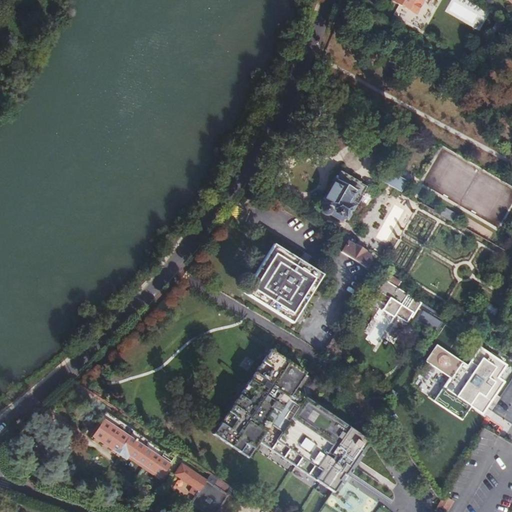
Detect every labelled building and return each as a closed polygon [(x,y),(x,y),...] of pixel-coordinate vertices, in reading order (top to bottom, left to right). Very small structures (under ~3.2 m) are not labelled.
[(391,0),(392,0),(402,6),(397,15),(419,28),(436,0),(435,0),(391,0)] [(342,171),(337,179),(346,184),(351,176),(342,171)] [(388,171),(381,181),(401,193),(407,182),(388,171)] [(346,184),(337,179),(322,203),(324,204),(324,205),(322,206),(321,207),(321,208),(321,209),(321,210),(321,211),(322,212),(323,213),(323,214),(324,214),(325,214),(326,214),(327,214),(328,214),(329,213),(330,213),(331,211),(341,217),(344,212),(347,215),(354,203),(350,200),(352,197),(359,201),(364,193),(357,188),(361,182),(351,176),(346,184)] [(334,231),(332,234),(336,236),(341,239),(343,236),(334,231)] [(345,245),(339,241),(335,247),(340,252),(365,268),(371,258),(363,253),(364,251),(355,246),(354,247),(346,243),(345,245)] [(273,250),(248,287),(292,315),(316,278),(273,250)] [(406,294),(394,286),(388,297),(381,293),(385,287),(380,284),(376,290),(374,289),(369,297),(376,301),(377,300),(385,305),(382,310),(392,317),(393,315),(405,322),(409,315),(411,316),(417,306),(409,302),(405,309),(399,305),(406,294)] [(425,312),(419,322),(436,333),(442,323),(425,312)] [(451,378),(435,403),(462,420),(474,400),(486,408),(504,382),(498,378),(506,365),(479,349),(468,368),(461,364),(459,367),(450,361),(452,358),(438,349),(430,363),(451,378)] [(269,350),(214,434),(248,457),(259,439),(334,489),(367,438),(292,388),(303,372),(269,350)] [(173,459),(107,414),(92,436),(125,460),(128,455),(161,478),(173,459)] [(232,490),(211,475),(206,482),(182,465),(175,475),(198,492),(190,504),(201,511),(216,511),(227,497),(232,490)] [(446,496),(440,507),(447,511),(449,511),(455,501),(446,496)]
